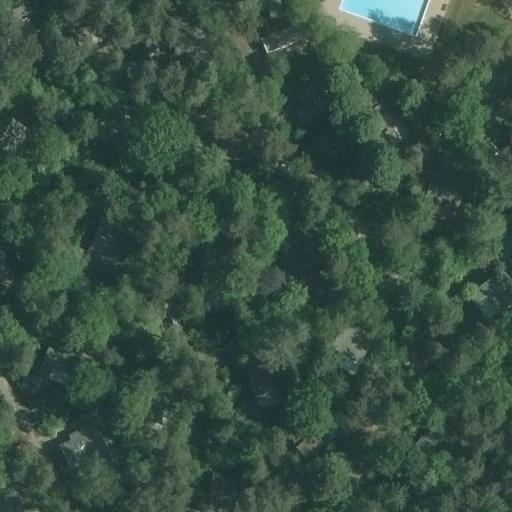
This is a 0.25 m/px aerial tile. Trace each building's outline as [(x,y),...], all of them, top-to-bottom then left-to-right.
[(282,17),(278,0),(263,0),(264,2),(255,4),(257,13),(266,11),(268,20),(282,17)] [(211,46),(209,20),(185,21),(185,8),(175,9),(177,55),(191,55),(191,47),(211,46)] [(294,75),(308,68),(291,32),(277,39),(294,75)] [(126,141),(135,111),(103,101),(90,140),(101,145),(105,134),(126,141)] [(0,162),(4,165),(8,156),(23,131),(0,117),(0,162)] [(229,162),(230,160),(249,164),(251,157),(252,157),(259,129),(225,122),(217,159),(229,162)] [(455,221),(462,180),(430,174),(422,216),(455,221)] [(88,254),(97,258),(115,267),(119,259),(132,232),(105,219),(88,254)] [(269,231),(274,241),(295,277),(324,261),(303,222),(288,230),(284,223),(269,231)] [(233,288),(233,278),(236,249),(206,246),(202,285),(233,288)] [(467,298),(473,307),(486,324),(511,304),(511,289),(501,274),(467,298)] [(324,361),(333,366),(351,377),(372,341),(345,325),(324,361)] [(80,356),(52,344),(39,376),(48,379),(51,371),(70,379),(80,356)] [(255,358),(258,368),(248,371),(255,399),(265,396),(263,387),(272,384),(265,356),(255,358)] [(176,425),(178,416),(183,391),(151,386),(145,420),(156,421),(176,425)] [(410,453),(417,460),(433,474),(461,443),(438,422),(410,453)] [(68,436),(71,443),(60,448),(69,467),(87,458),(94,473),(113,464),(110,459),(124,452),(114,431),(110,434),(105,423),(96,427),(94,424),(68,436)] [(236,511),(243,483),(214,476),(203,511),(214,511),(216,506),(236,511)] [(20,511),(14,489),(0,493),(0,511),(20,511)]
